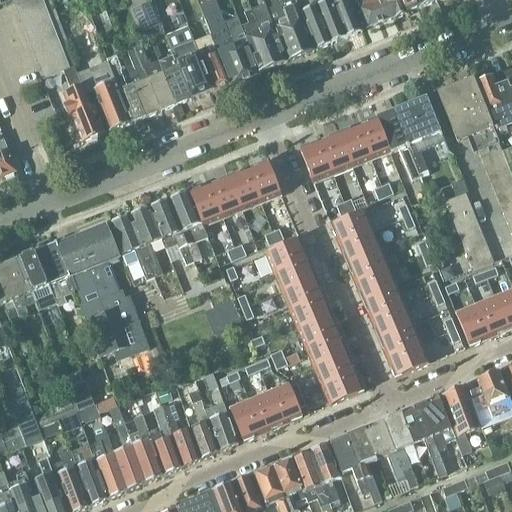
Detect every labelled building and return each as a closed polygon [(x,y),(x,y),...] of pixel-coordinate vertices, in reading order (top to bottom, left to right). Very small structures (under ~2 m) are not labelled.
[(17,12),(43,2),(42,0),(18,0),(13,2),(17,12)] [(301,58),(278,0),(269,0),(274,10),(267,12),(274,28),(287,64),(301,58)] [(302,15),(296,0),(278,0),(301,58),(317,52),(302,15)] [(317,52),(332,46),(313,0),(304,0),(309,12),(302,15),(317,52)] [(347,40),(332,2),(324,5),(322,0),(313,0),(332,46),(347,40)] [(338,0),(332,2),(347,40),(362,35),(353,12),(348,0),(338,0)] [(348,0),(353,12),(359,9),(367,31),(393,21),(385,0),(383,1),(382,0),(360,0),(357,1),(356,0),(348,0)] [(407,15),(401,0),(382,0),(383,1),(385,0),(393,21),(394,20),(395,22),(407,17),(407,15)] [(401,0),(407,15),(419,11),(414,0),(401,0)] [(414,0),(419,11),(437,4),(434,0),(414,0)] [(21,22),(47,12),(43,2),(17,12),(21,22)] [(245,82),(223,26),(215,3),(205,7),(209,19),(205,20),(211,38),(230,88),(245,82)] [(152,9),(136,16),(144,34),(160,27),(152,9)] [(274,28),(267,31),(260,10),(251,13),(273,70),(287,64),(274,28)] [(25,31),(50,21),(47,12),(21,22),(25,31)] [(249,25),(241,27),(260,75),(273,70),(251,13),(245,15),(249,25)] [(175,45),(198,35),(190,16),(167,25),(175,45)] [(260,75),(241,27),(239,20),(223,26),(245,82),(261,76),(260,75)] [(29,41),(54,31),(50,21),(25,31),(29,41)] [(32,51),(58,41),(54,31),(29,41),(32,51)] [(230,88),(211,38),(193,45),(213,93),(213,94),(230,88)] [(36,61),(62,51),(58,41),(32,51),(36,61)] [(213,93),(193,45),(172,53),(174,58),(191,101),(213,93)] [(158,47),(154,49),(158,60),(162,58),(158,47)] [(136,51),(161,113),(176,107),(158,64),(159,64),(158,63),(151,66),(150,62),(148,63),(142,49),(136,51)] [(128,53),(136,72),(129,75),(134,87),(146,119),(161,113),(136,51),(135,51),(135,50),(128,53)] [(40,70),(66,60),(62,51),(36,61),(40,70)] [(176,107),(191,101),(174,58),(159,64),(158,64),(176,107)] [(107,63),(115,83),(131,125),(146,119),(134,87),(127,90),(120,72),(121,72),(116,59),(107,63)] [(44,80),(64,72),(70,70),(66,60),(40,70),(44,80)] [(89,93),(82,75),(78,66),(70,70),(64,72),(72,92),(65,95),(68,105),(65,106),(69,119),(73,117),(76,124),(72,125),(76,143),(82,141),(83,144),(105,135),(94,107),(91,109),(85,95),(89,93)] [(94,70),(82,75),(89,93),(93,92),(110,133),(131,125),(115,83),(105,87),(102,80),(99,81),(94,70)] [(511,73),(475,88),(494,134),(511,126),(511,73)] [(458,144),(469,140),(475,155),(478,154),(498,146),(494,134),(475,88),(473,83),(439,96),(458,144)] [(395,114),(419,177),(428,173),(421,155),(445,145),(428,102),(426,101),(395,114)] [(419,177),(395,114),(377,121),(391,156),(398,153),(412,183),(420,180),(419,177)] [(391,156),(377,121),(358,129),(372,163),(391,156)] [(339,136),(353,171),(372,163),(358,129),(339,136)] [(320,144),(333,178),(353,171),(339,136),(320,144)] [(3,138),(0,138),(0,180),(17,174),(3,138)] [(300,152),(314,186),(333,178),(320,144),(300,152)] [(478,154),(483,166),(503,158),(502,154),(498,146),(478,154)] [(511,149),(502,154),(503,158),(507,168),(511,165),(511,149)] [(503,158),(483,166),(487,176),(507,168),(503,158)] [(248,172),(262,206),(282,199),(276,185),(268,164),(248,172)] [(507,168),(487,176),(491,186),(511,178),(507,168)] [(230,179),(243,214),(262,206),(248,172),(230,179)] [(511,188),(511,179),(511,178),(491,186),(495,196),(511,188)] [(243,214),(230,179),(210,187),(224,221),(243,214)] [(204,229),(224,221),(210,187),(190,195),(203,226),(204,229)] [(393,199),(389,188),(382,190),(386,202),(393,199)] [(511,188),(495,196),(499,206),(511,200),(511,188)] [(386,202),(382,190),(375,193),(379,204),(386,202)] [(176,201),(169,204),(182,235),(195,264),(203,261),(196,246),(208,241),(204,229),(203,226),(190,195),(189,195),(188,196),(185,194),(178,197),(176,201)] [(445,204),(449,215),(470,207),(466,196),(445,204)] [(511,200),(499,206),(503,216),(511,212),(511,200)] [(351,203),(344,206),(349,217),(356,214),(351,203)] [(150,212),(163,243),(163,242),(167,252),(178,247),(180,252),(181,252),(187,268),(195,264),(182,235),(169,204),(163,206),(159,204),(153,207),(151,211),(150,212)] [(337,209),(342,220),(349,217),(344,206),(337,209)] [(474,216),(470,207),(449,215),(453,225),(474,216)] [(407,208),(400,211),(405,222),(412,218),(407,208)] [(138,216),(130,219),(155,280),(163,277),(152,247),(163,243),(150,212),(149,212),(146,210),(139,212),(138,216)] [(511,212),(503,216),(507,226),(511,223),(511,212)] [(375,234),(366,214),(332,229),(340,249),(375,234)] [(453,225),(457,234),(478,226),(474,216),(453,225)] [(412,218),(405,222),(409,232),(417,229),(412,218)] [(135,254),(147,283),(155,280),(130,219),(124,222),(120,220),(114,222),(112,227),(110,227),(123,258),(135,254)] [(478,226),(457,234),(461,244),(482,236),(478,226)] [(107,228),(56,249),(74,296),(75,296),(86,323),(86,325),(91,336),(94,344),(101,360),(117,354),(120,363),(150,352),(138,317),(136,313),(131,315),(124,297),(120,299),(115,287),(116,286),(108,266),(120,260),(107,228)] [(273,234),(277,245),(284,242),(280,231),(273,234)] [(265,237),(270,248),(277,245),(273,234),(265,237)] [(375,234),(340,249),(348,268),(383,253),(375,234)] [(482,236),(461,244),(465,254),(486,246),(482,236)] [(300,242),(266,257),(274,276),(309,262),(300,242)] [(421,259),(432,254),(428,243),(417,248),(421,259)] [(235,248),(239,260),(247,257),(242,246),(235,248)] [(465,254),(469,264),(490,256),(486,246),(465,254)] [(239,260),(235,248),(227,251),(232,263),(239,260)] [(57,310),(66,306),(64,300),(74,296),(56,249),(37,256),(56,306),(57,310)] [(348,268),(356,287),(391,272),(383,253),(348,268)] [(432,254),(421,259),(426,270),(437,266),(432,254)] [(37,256),(18,264),(31,296),(35,306),(38,313),(56,306),(37,256)] [(490,256),(469,264),(473,274),(494,266),(490,256)] [(309,262),(274,276),(282,295),(317,281),(309,262)] [(23,333),(28,331),(24,319),(28,318),(25,310),(35,306),(31,296),(18,264),(0,271),(0,272),(19,321),(23,333)] [(235,270),(227,273),(232,284),(239,281),(235,270)] [(450,270),(441,273),(444,281),(453,278),(450,270)] [(499,278),(496,271),(485,275),(488,283),(499,278)] [(0,308),(5,307),(11,324),(19,321),(0,272),(0,308)] [(364,305),(398,291),(391,272),(356,287),(364,305)] [(488,283),(485,275),(474,279),(477,287),(488,283)] [(325,300),(317,281),(282,295),(290,314),(325,300)] [(201,282),(182,289),(187,301),(205,294),(203,287),(201,282)] [(435,298),(442,295),(437,284),(430,287),(435,298)] [(449,298),(460,293),(457,286),(446,290),(449,298)] [(372,324),(406,310),(398,291),(364,305),(372,324)] [(511,292),(495,299),(509,333),(511,332),(511,292)] [(447,306),(442,295),(435,298),(439,309),(447,306)] [(239,301),(243,312),(251,309),(246,298),(239,301)] [(509,333),(495,299),(476,307),(491,341),(509,333)] [(332,319),(325,300),(290,314),(298,333),(332,319)] [(233,302),(215,310),(225,334),(243,327),(233,302)] [(456,316),(471,349),(491,341),(476,307),(456,316)] [(409,316),(415,326),(428,318),(422,308),(409,316)] [(248,323),(255,320),(251,309),(243,312),(248,323)] [(406,310),(372,324),(380,343),(414,329),(406,310)] [(332,319),(298,333),(306,352),(340,337),(332,319)] [(446,325),(450,335),(458,332),(453,321),(446,325)] [(86,323),(80,326),(84,338),(91,336),(86,325),(86,323)] [(414,329),(380,343),(388,362),(422,347),(414,329)] [(450,335),(455,346),(462,343),(458,332),(450,335)] [(270,345),(267,337),(256,342),(259,349),(270,345)] [(340,337),(306,352),(314,371),(348,356),(340,337)] [(270,345),(259,349),(262,357),(273,352),(270,345)] [(422,347),(388,362),(396,381),(430,367),(422,347)] [(322,389),(356,375),(348,356),(314,371),(322,389)] [(275,365),(278,372),(289,368),(286,360),(275,365)] [(258,367),(261,374),(272,370),(269,362),(258,367)] [(258,367),(247,372),(250,379),(261,374),(258,367)] [(483,397),(471,403),(482,430),(486,441),(498,436),(490,416),(498,413),(496,408),(511,401),(509,397),(511,395),(511,387),(506,373),(500,376),(499,374),(478,383),(483,397)] [(239,375),(228,380),(231,387),(242,382),(239,375)] [(322,389),(330,409),(364,395),(356,375),(322,389)] [(206,380),(211,392),(218,390),(213,376),(206,380)] [(85,384),(68,391),(78,415),(95,409),(85,384)] [(300,412),(296,401),(291,390),(290,386),(270,395),(284,429),(304,420),(300,412)] [(303,398),(298,387),(291,390),(296,401),(303,398)] [(443,398),(456,431),(451,432),(456,443),(463,459),(472,455),(465,437),(482,430),(471,403),(465,388),(443,398)] [(169,390),(158,395),(161,405),(173,401),(169,390)] [(55,415),(37,422),(40,430),(77,415),(67,392),(49,399),(55,415)] [(190,433),(202,463),(220,455),(205,414),(206,413),(199,394),(190,398),(196,415),(197,415),(202,428),(190,433)] [(220,455),(239,447),(220,395),(213,398),(215,405),(218,404),(219,409),(206,413),(205,414),(220,455)] [(251,403),(265,437),(284,429),(270,395),(251,403)] [(296,401),(300,412),(308,409),(303,398),(296,401)] [(422,407),(448,477),(455,474),(451,464),(445,447),(456,443),(451,432),(439,400),(427,405),(426,405),(422,407)] [(115,401),(96,408),(100,417),(110,413),(118,409),(115,401)] [(265,437),(251,403),(231,411),(245,445),(265,437)] [(403,415),(415,448),(425,444),(440,481),(448,477),(422,407),(414,410),(414,411),(403,415)] [(82,428),(101,421),(100,417),(96,408),(95,409),(78,415),(77,416),(82,428)] [(176,425),(180,424),(173,409),(167,411),(166,408),(163,409),(184,471),(202,463),(190,433),(181,437),(176,425)] [(184,471),(163,409),(154,413),(164,444),(154,448),(165,478),(184,471)] [(128,440),(130,439),(119,411),(111,414),(115,426),(118,425),(119,429),(117,430),(125,453),(115,457),(113,457),(128,494),(146,486),(128,440)] [(414,448),(415,448),(403,415),(390,421),(389,420),(385,422),(408,482),(407,483),(411,492),(419,489),(404,452),(414,448)] [(82,430),(82,428),(77,416),(58,423),(59,426),(63,434),(64,438),(82,430)] [(165,478),(154,448),(143,420),(135,423),(140,435),(130,439),(128,440),(146,486),(165,478)] [(27,450),(44,443),(44,442),(40,433),(36,422),(19,428),(23,439),(27,450)] [(379,462),(388,459),(398,486),(407,483),(408,482),(385,422),(377,425),(378,426),(367,431),(379,462)] [(5,446),(23,439),(19,428),(17,424),(0,430),(0,434),(1,436),(5,446)] [(59,426),(40,433),(44,442),(63,434),(59,426)] [(374,507),(383,504),(369,467),(377,464),(377,463),(379,462),(367,431),(350,438),(372,495),(370,495),(374,507)] [(0,457),(8,455),(5,446),(1,436),(0,436),(0,457)] [(113,457),(115,457),(107,436),(96,441),(100,451),(102,450),(106,461),(96,465),(95,465),(109,502),(128,494),(113,457)] [(362,498),(370,495),(372,495),(350,438),(332,446),(343,477),(353,473),(362,498)] [(5,446),(8,455),(9,457),(27,450),(23,439),(5,446)] [(311,455),(330,506),(331,511),(332,511),(341,507),(333,485),(342,481),(329,447),(311,455)] [(91,510),(109,502),(95,465),(96,465),(90,449),(82,452),(83,456),(73,460),(70,452),(68,453),(91,510)] [(71,511),(85,511),(91,510),(68,453),(60,456),(63,465),(55,468),(71,511)] [(304,494),(308,505),(308,506),(317,502),(321,510),(330,506),(311,455),(292,463),(304,494)] [(45,480),(34,484),(38,495),(44,511),(66,511),(48,463),(39,466),(45,480)] [(278,468),(273,470),(289,511),(299,511),(298,508),(308,505),(304,494),(292,463),(279,468),(278,468)] [(508,465),(496,470),(500,479),(511,474),(508,465)] [(289,511),(273,470),(255,478),(266,509),(277,505),(279,511),(289,511)] [(496,470),(485,474),(489,483),(500,479),(496,470)] [(0,511),(17,511),(8,489),(4,477),(0,478),(0,492),(2,497),(0,498),(0,511)] [(26,477),(25,478),(18,480),(20,485),(8,489),(17,511),(44,511),(38,495),(33,497),(26,477)] [(489,483),(484,485),(489,498),(505,491),(500,479),(489,483)] [(242,511),(263,511),(262,510),(258,497),(251,480),(233,488),(242,511)] [(457,496),(468,491),(465,482),(453,487),(457,496)] [(446,500),(457,496),(453,487),(442,491),(446,500)] [(220,511),(242,511),(233,488),(214,496),(220,511)] [(220,511),(214,496),(214,495),(177,510),(177,511),(220,511)]
